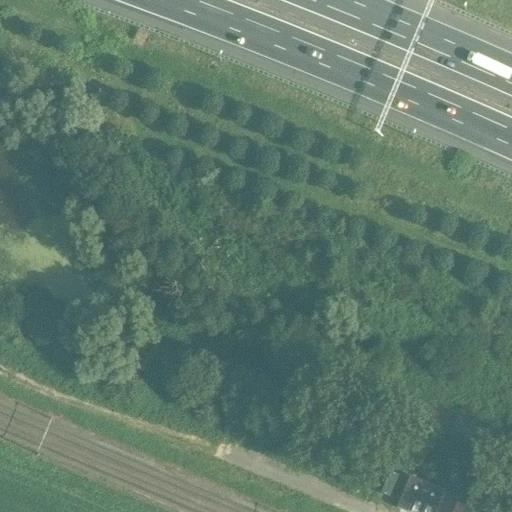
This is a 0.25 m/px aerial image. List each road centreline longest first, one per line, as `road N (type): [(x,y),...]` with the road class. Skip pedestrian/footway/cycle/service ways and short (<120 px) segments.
road 1 (track): [(369,511),(0,370)]
road 2 (motorway): [(152,0),(511,146)]
road 3 (motorway): [(511,70),(345,0)]
